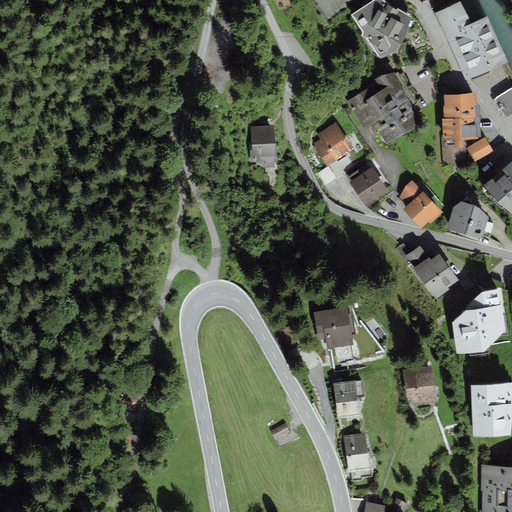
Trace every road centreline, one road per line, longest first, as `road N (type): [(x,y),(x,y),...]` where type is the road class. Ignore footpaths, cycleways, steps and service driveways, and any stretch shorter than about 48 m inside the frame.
road 1 (tertiary): [(221,511),(188,333),(190,313),(212,293),(237,300),(257,325),(328,456),(342,511)]
road 2 (track): [(187,95),(173,139),(181,200),(128,511)]
road 3 (residential): [(511,258),(354,218),(314,192),(290,141),(288,58),(262,0)]
road 4 (track): [(187,95),(185,156),(216,246),(209,279),(188,264),(170,273)]
road 5 (residential): [(511,138),(462,80),(411,0)]
